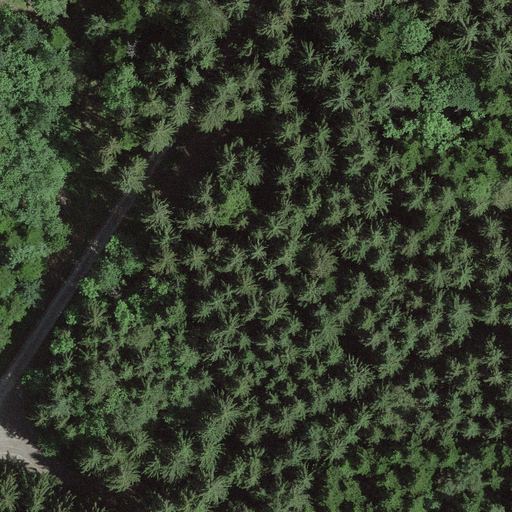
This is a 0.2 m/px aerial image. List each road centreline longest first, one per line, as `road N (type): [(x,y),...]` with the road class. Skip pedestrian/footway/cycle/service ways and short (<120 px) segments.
road 1 (track): [(511,314),(162,483),(67,479),(0,448)]
road 2 (track): [(0,397),(265,0)]
